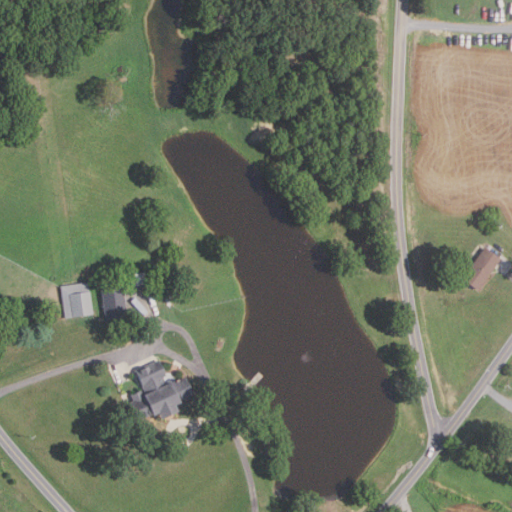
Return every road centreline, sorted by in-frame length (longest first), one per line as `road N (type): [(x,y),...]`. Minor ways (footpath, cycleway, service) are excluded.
road 1 (residential): [(437,446),(398,238),(400,0)]
road 2 (residential): [(383,511),(511,343)]
